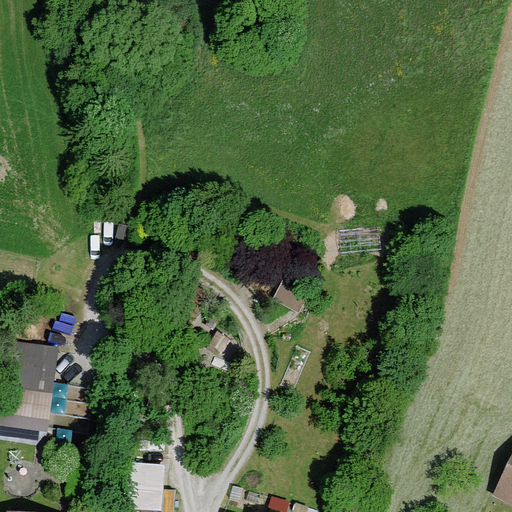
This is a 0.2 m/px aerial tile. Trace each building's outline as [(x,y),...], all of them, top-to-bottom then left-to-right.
[(340,227),(342,252),(382,249),(380,223),(340,227)] [(311,298),(283,283),(272,307),(301,320),(311,298)] [(0,432),(47,438),(57,352),(5,346),(0,393),(0,432)] [(91,416),(92,386),(66,385),(64,414),(91,416)] [(511,463),(494,500),(511,508),(511,463)] [(163,511),(167,470),(127,466),(123,511),(136,511),(163,511)]
